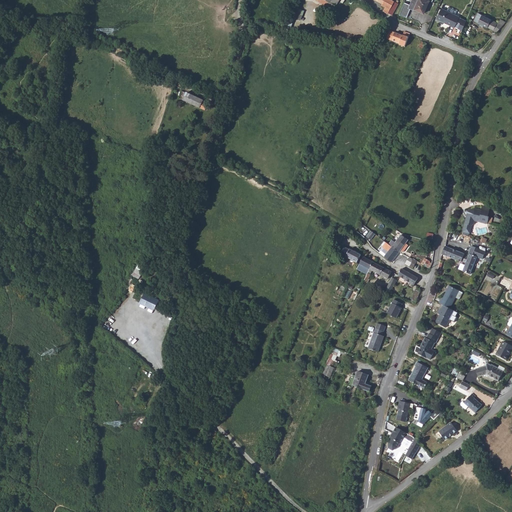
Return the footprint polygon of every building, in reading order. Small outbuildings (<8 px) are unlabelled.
[(317,0),(316,2),(315,4),(332,13),(336,6),(335,5),(337,2),(341,4),(342,0),(317,0)] [(385,6),(383,11),(387,13),(388,12),(392,15),(399,3),(398,3),(393,0),(383,0),(382,3),(381,4),(385,6)] [(415,9),(425,13),(430,0),(434,2),(434,0),(411,0),(410,3),(405,1),(400,14),(407,17),(411,8),(414,10),(415,9)] [(454,27),(460,16),(442,7),(436,19),(454,27)] [(293,17),(301,21),(305,11),(297,8),(293,17)] [(478,22),(496,31),(500,28),(505,21),(500,19),(498,22),(481,14),(478,22)] [(389,31),(387,31),(385,34),(386,34),(387,35),(385,38),(384,41),(390,43),(391,40),(400,43),(403,35),(390,30),(389,31)] [(399,44),(405,46),(410,33),(404,31),(403,35),(400,43),(399,44)] [(186,92),(186,93),(183,100),(204,110),(208,102),(186,92)] [(476,221),(479,220),(482,220),(482,221),(482,222),(482,223),(483,223),(489,225),(491,219),(490,218),(492,210),(485,208),(484,212),(476,210),(476,211),(473,211),(469,212),(470,216),(468,221),(467,221),(466,224),(464,232),(465,232),(464,235),(469,237),(470,233),(471,234),(473,225),(475,224),(476,221)] [(366,237),(371,240),(375,234),(371,231),(366,237)] [(334,242),(339,244),(343,236),(338,234),(334,242)] [(392,240),(388,244),(398,253),(400,250),(405,244),(408,240),(401,235),(395,242),(392,240)] [(391,262),(398,253),(388,244),(384,241),(383,243),(384,244),(383,245),(389,250),(384,256),(391,262)] [(464,254),(445,246),(442,254),(461,262),(461,261),(466,263),(462,271),(469,274),(477,257),(482,260),(485,252),(471,246),(468,254),(469,254),(468,258),(463,256),(464,254)] [(358,260),(361,261),(362,259),(359,258),(361,255),(350,249),(349,249),(344,247),(341,253),(346,256),(346,257),(357,262),(358,260)] [(360,264),(370,269),(373,262),(364,256),(362,259),(361,261),(360,264)] [(424,258),(423,260),(421,264),(427,266),(429,262),(430,261),(424,258)] [(370,269),(388,278),(391,271),(373,262),(370,269)] [(420,279),(402,269),(398,275),(416,286),(420,279)] [(397,280),(393,277),(388,286),(392,288),(397,280)] [(374,295),(378,297),(383,288),(377,285),(374,290),(376,291),(374,295)] [(441,299),(439,304),(450,309),(455,298),(459,291),(450,286),(442,300),(441,299)] [(395,299),(387,313),(396,318),(402,307),(401,307),(402,303),(395,299)] [(440,315),(436,323),(446,328),(453,315),(441,308),(438,314),(440,315)] [(369,348),(378,352),(384,336),(382,335),(385,326),(377,323),(369,348)] [(434,355),(430,353),(432,350),(436,343),(442,333),(433,328),(430,334),(427,338),(426,338),(421,348),(417,346),(416,352),(431,360),(434,355)] [(501,341),(494,355),(505,360),(511,347),(501,341)] [(325,375),(330,377),(334,367),(330,366),(331,365),(333,366),(337,357),(331,354),(325,367),(328,368),(325,375)] [(416,366),(408,380),(424,388),(427,382),(421,380),(427,367),(417,362),(415,366),(416,366)] [(498,381),(503,372),(497,369),(498,368),(491,364),(490,365),(486,363),(484,366),(476,369),(478,377),(485,375),(498,381)] [(353,385),(369,391),(371,386),(365,384),(368,375),(355,370),(354,373),(357,374),(353,385)] [(466,391),(469,385),(462,381),(459,387),(466,391)] [(472,393),(464,403),(468,407),(475,412),(482,405),(474,398),(475,396),(472,393)] [(407,422),(410,407),(410,403),(399,401),(398,405),(399,405),(396,420),(407,422)] [(417,407),(415,419),(419,420),(418,422),(423,425),(433,414),(430,411),(427,413),(428,409),(417,407)] [(450,423),(439,431),(442,436),(441,437),(444,440),(456,431),(450,423)] [(416,453),(420,445),(415,438),(395,427),(389,438),(390,438),(388,440),(388,446),(392,448),(397,445),(398,443),(399,443),(399,442),(408,447),(408,448),(416,453)]
